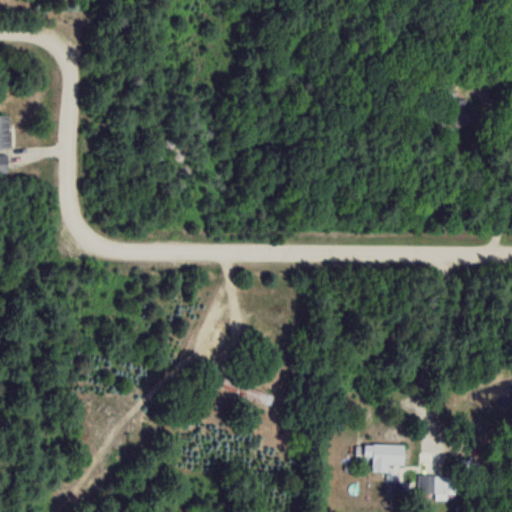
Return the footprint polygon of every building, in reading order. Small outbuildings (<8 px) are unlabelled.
[(0,146),(8,147),(8,115),(0,114),(0,146)] [(191,342),(202,347),(222,297),(212,293),(191,342)] [(218,388),(271,402),(273,393),(220,379),(218,388)] [(403,463),(403,443),(364,443),(364,455),(372,455),(371,471),(387,471),(387,462),(403,463)] [(445,492),(445,474),(418,474),(418,492),(445,492)]
